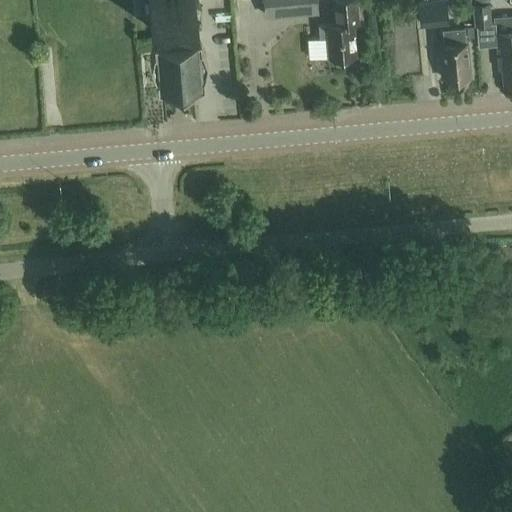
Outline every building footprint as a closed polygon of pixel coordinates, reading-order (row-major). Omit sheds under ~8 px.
[(143,0),(146,32),(197,28),(194,0),(143,0)] [(264,0),(265,14),(317,10),(316,0),(264,0)] [(355,54),(353,22),(358,21),(355,0),(334,0),(336,22),(326,23),(329,56),(355,54)] [(438,13),(436,0),(407,0),(409,16),(438,13)] [(488,5),(474,6),(476,28),(490,26),(488,5)] [(502,84),(511,83),(511,16),(494,18),(499,69),(501,68),(502,84)] [(443,78),(469,75),(466,40),(464,40),(463,27),(443,29),(444,42),(440,42),(443,78)] [(326,30),(309,32),(311,50),(328,48),(326,30)] [(41,61),(49,60),(48,52),(41,53),(41,61)]
